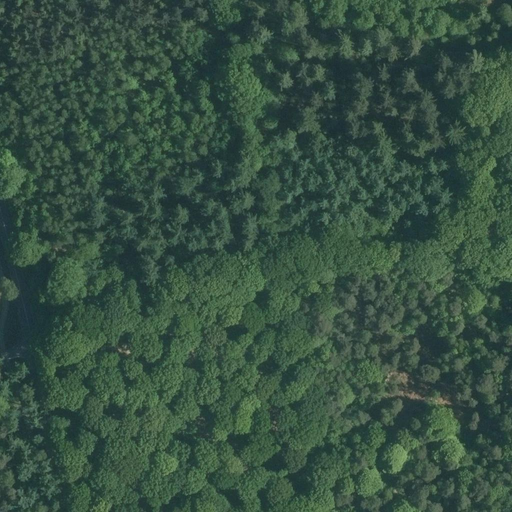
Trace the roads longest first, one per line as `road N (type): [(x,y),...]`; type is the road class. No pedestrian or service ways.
road 1 (track): [(236,0),(346,511)]
road 2 (secondary): [(75,511),(0,202)]
